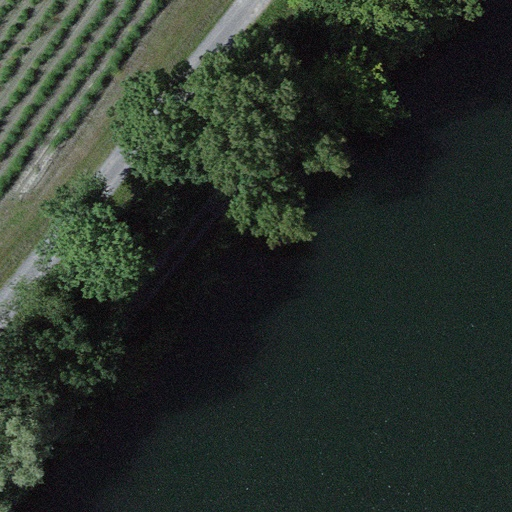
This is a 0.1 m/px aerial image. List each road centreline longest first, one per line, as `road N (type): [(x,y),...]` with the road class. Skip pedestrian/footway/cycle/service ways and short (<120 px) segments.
road 1 (track): [(393,0),(0,493)]
road 2 (track): [(0,347),(271,0)]
